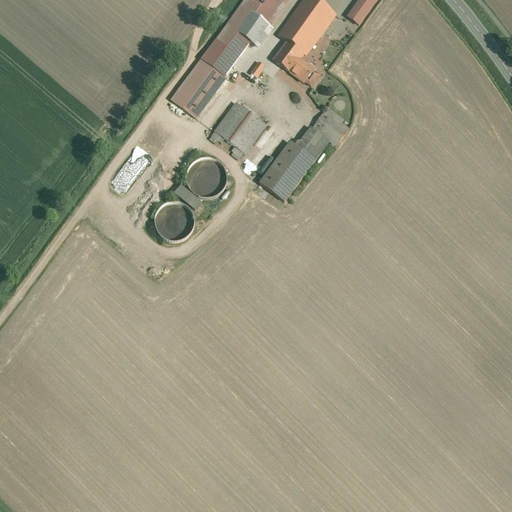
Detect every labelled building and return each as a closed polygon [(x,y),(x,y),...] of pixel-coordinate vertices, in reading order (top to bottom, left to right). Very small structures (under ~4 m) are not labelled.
[(269,24),(285,0),(240,0),(170,99),(195,117),(225,76),(223,74),(237,54),(230,49),(233,45),(230,43),(236,34),(253,46),(256,42),(260,45),(273,27),(269,24)] [(334,10),(320,0),(297,0),(275,31),(286,39),(272,59),(305,84),(316,69),(300,57),(334,10)] [(355,0),(345,15),(357,24),(375,0),(355,0)] [(265,65),(257,59),(248,70),(256,76),(265,65)] [(209,133),(243,158),(256,141),(268,125),(234,100),(209,133)] [(310,126),(327,139),(328,137),(335,142),(348,125),(341,120),(343,117),(326,105),(310,126)] [(294,143),(315,158),(329,140),(327,139),(310,126),(309,125),(299,140),(297,139),(294,143)] [(176,129),(151,160),(172,178),(198,146),(176,129)] [(256,182),(284,203),(317,160),(315,158),(294,143),(289,139),(276,156),(260,176),(256,182)] [(241,161),(260,176),(276,156),(256,141),(243,158),(241,161)] [(139,155),(135,160),(145,168),(149,163),(139,155)] [(224,168),(219,162),(213,159),(205,158),(197,160),(191,165),(187,172),(187,179),(189,187),(194,193),(201,196),(208,197),(216,195),(222,190),(225,184),(226,176),(224,168)] [(164,204),(160,209),(158,213),(157,218),(158,223),(160,228),(163,233),(168,236),(173,237),(179,237),(184,236),(189,233),(192,228),(194,223),(195,218),(194,213),(192,209),(188,204),(183,201),(176,200),(169,201),(164,204)]
